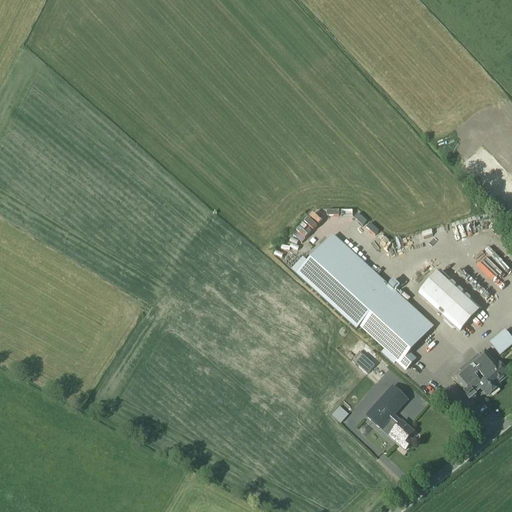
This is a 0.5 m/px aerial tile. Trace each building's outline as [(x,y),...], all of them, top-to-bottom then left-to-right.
[(362,30),(362,50),(380,50),(380,39),(372,39),(372,30),(362,30)] [(511,121),(510,119),(483,141),(497,157),(495,159),(504,170),(511,163),(511,121)] [(475,170),(467,177),(508,223),(511,218),(511,211),(506,204),(475,170)] [(335,231),(339,225),(324,211),(319,217),(335,231)] [(360,237),(363,237),(363,226),(355,226),(354,241),(360,241),(360,237)] [(288,246),(296,249),(298,243),(290,240),(288,246)] [(303,260),(292,272),(357,331),(359,328),(398,363),(397,364),(405,371),(416,360),(409,354),(433,328),(370,270),(361,280),(324,247),(308,264),(303,260)] [(378,255),(374,258),(384,267),(387,263),(378,255)] [(495,260),(485,263),(488,274),(498,272),(495,260)] [(419,271),(422,269),(417,263),(407,269),(409,272),(399,278),(404,287),(418,279),(421,284),(425,281),(419,271)] [(440,272),(419,296),(459,332),(480,309),(440,272)] [(156,309),(166,308),(165,296),(155,298),(156,309)] [(289,319),(286,316),(265,340),(278,351),(297,329),(303,335),(321,314),(305,300),(289,319)] [(268,315),(281,314),(280,301),(267,302),(268,315)] [(327,326),(339,336),(345,329),(332,319),(327,326)] [(511,339),(505,331),(489,344),(500,356),(511,346),(511,339)] [(321,384),(330,373),(326,370),(330,366),(308,348),(296,363),(321,384)] [(485,351),(452,379),(463,391),(461,393),(464,396),(467,398),(472,393),(472,391),(478,386),(487,397),(500,387),(498,385),(509,376),(492,356),(490,358),(485,351)] [(368,368),(374,375),(382,368),(376,361),(368,368)] [(350,407),(356,401),(336,379),(330,385),(350,407)] [(392,388),(366,418),(381,431),(388,438),(391,435),(397,440),(394,443),(404,452),(412,443),(408,439),(413,434),(401,423),(394,417),(407,401),(392,388)] [(348,417),(339,408),(331,417),(340,425),(348,417)] [(423,431),(433,419),(421,409),(411,420),(423,431)]
